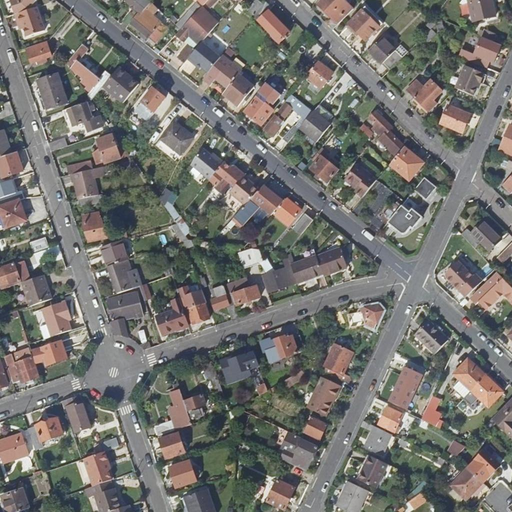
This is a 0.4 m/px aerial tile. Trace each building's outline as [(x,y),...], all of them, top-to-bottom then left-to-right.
[(11,0),(10,0),(16,15),(29,10),(37,0),(11,0)] [(125,0),(141,14),(144,10),(148,6),(140,0),(125,0)] [(258,0),(256,0),(248,11),(254,16),(263,4),(258,0)] [(323,0),(318,6),(331,19),(326,25),(332,31),(353,9),(348,4),(349,3),(350,1),(350,0),(323,0)] [(468,0),(474,23),(496,17),(491,0),(468,0)] [(272,34),(274,37),(273,38),(275,40),(279,45),(292,32),(286,27),(281,31),(265,15),(270,10),(272,8),(266,1),(263,4),(254,16),(253,17),(256,21),(258,19),(272,34)] [(148,6),(144,10),(150,15),(154,9),(153,8),(155,6),(151,2),(148,6)] [(201,8),(196,4),(175,26),(180,31),(192,17),(201,8)] [(16,15),(20,26),(23,25),(28,37),(46,31),(37,7),(29,10),(16,15)] [(349,24),(366,41),(383,23),(365,7),(349,24)] [(201,8),(192,17),(180,31),(176,35),(183,42),(189,36),(197,43),(216,21),(201,8)] [(131,23),(154,43),(166,29),(150,15),(144,10),(141,14),(139,17),(137,15),(134,18),(131,23)] [(265,15),(281,31),(286,27),(270,10),(265,15)] [(130,15),(123,23),(128,26),(131,23),(134,18),(130,15)] [(218,23),(216,21),(197,43),(200,45),(203,42),(218,23)] [(426,34),(432,38),(435,34),(430,29),(426,34)] [(484,30),(481,37),(490,41),(493,34),(484,30)] [(270,36),(262,46),(268,49),(275,40),(273,38),(270,36)] [(382,37),(368,52),(381,65),(383,63),(386,67),(399,54),(391,46),(394,43),(389,39),(387,41),(382,37)] [(473,54),(468,52),(465,59),(486,68),(489,61),(494,63),(501,47),(492,43),(493,42),(490,41),(481,37),(473,54)] [(27,49),(32,62),(41,59),(42,62),(49,60),(48,57),(51,56),(46,42),(27,49)] [(209,73),(221,57),(203,42),(200,45),(195,51),(188,59),(194,64),(195,62),(201,67),(209,73)] [(180,59),(185,63),(188,59),(195,51),(191,47),(180,59)] [(81,82),(86,86),(85,89),(89,92),(88,94),(92,100),(104,86),(112,76),(105,71),(98,80),(77,62),(85,54),(79,49),(66,63),(75,76),(77,73),(84,78),(81,82)] [(459,57),(465,59),(468,52),(462,49),(459,57)] [(399,54),(386,67),(390,70),(403,57),(399,54)] [(209,73),(204,79),(211,86),(214,82),(226,91),(239,76),(242,72),(222,56),(221,57),(209,73)] [(305,77),(319,89),(333,74),(318,62),(305,77)] [(481,84),(485,75),(465,66),(455,88),(473,96),(479,83),(481,84)] [(112,76),(104,86),(125,103),(140,85),(133,78),(131,81),(118,69),(112,76)] [(38,81),(48,109),(68,102),(58,73),(38,81)] [(226,91),(223,95),(239,107),(254,88),(239,76),(226,91)] [(407,91),(429,112),(437,104),(433,101),(442,91),(430,80),(423,87),(416,81),(407,91)] [(259,93),(267,100),(273,91),(266,85),(259,93)] [(153,88),(142,102),(155,113),(166,99),(153,88)] [(286,103),(264,130),(273,137),(280,128),(277,126),(292,109),(306,120),(312,113),(291,95),(285,103),(286,103)] [(245,113),(261,125),(273,111),(257,98),(245,113)] [(71,118),(74,126),(86,122),(89,132),(99,129),(101,135),(113,131),(100,112),(94,114),(95,117),(93,118),(87,102),(63,110),(67,120),(71,118)] [(300,128),(317,142),(331,124),(327,122),(333,115),(319,104),(314,111),(312,113),(306,120),(300,128)] [(470,116),(448,106),(441,124),(463,133),(470,116)] [(347,116),(369,138),(373,134),(351,111),(347,116)] [(380,141),(396,157),(404,148),(389,132),(392,129),(376,113),(370,119),(377,127),(374,130),(383,138),(380,141)] [(162,138),(181,153),(193,137),(174,123),(162,138)] [(511,126),(510,125),(500,150),(511,155),(511,126)] [(283,138),(288,143),(298,131),(292,127),(283,138)] [(0,130),(0,157),(12,154),(3,130),(0,130)] [(99,140),(106,163),(122,158),(115,135),(99,140)] [(53,143),(55,151),(67,147),(65,140),(53,143)] [(202,148),(191,165),(211,180),(225,163),(218,158),(217,160),(202,148)] [(396,157),(390,165),(409,181),(420,168),(418,166),(421,162),(404,148),(396,157)] [(320,150),(315,155),(319,158),(320,156),(323,153),(320,150)] [(0,157),(0,171),(2,179),(23,172),(16,152),(12,154),(0,157)] [(319,158),(310,170),(327,183),(337,170),(320,156),(319,158)] [(243,178),(244,177),(245,176),(235,168),(234,170),(225,163),(211,180),(222,189),(220,191),(227,196),(229,195),(230,193),(235,186),(236,187),(243,178)] [(344,179),(352,185),(353,184),(357,188),(354,191),(363,198),(378,180),(358,163),(344,179)] [(67,168),(69,176),(72,175),(85,172),(82,165),(67,168)] [(72,175),(74,184),(76,183),(77,186),(75,186),(79,200),(99,195),(95,179),(104,177),(102,169),(93,171),(93,170),(85,172),(72,175)] [(230,193),(246,206),(261,190),(244,177),(243,178),(236,187),(235,186),(230,193)] [(424,178),(413,191),(425,201),(436,188),(424,178)] [(9,194),(25,189),(21,180),(6,185),(9,194)] [(261,190),(246,206),(238,214),(246,222),(261,206),(272,216),(274,214),(284,201),(264,186),(261,190)] [(99,195),(79,200),(80,207),(93,205),(104,203),(102,195),(99,195)] [(274,214),(289,226),(301,210),(287,199),(284,201),(274,214)] [(0,211),(6,228),(26,221),(19,200),(0,206),(0,211)] [(387,223),(400,233),(402,234),(403,234),(405,234),(406,233),(414,224),(416,225),(422,217),(412,209),(410,212),(401,205),(387,223)] [(306,214),(293,230),(301,236),(313,220),(306,214)] [(83,224),(89,243),(107,241),(102,222),(100,223),(99,215),(83,217),(85,224),(83,224)] [(179,216),(175,220),(178,224),(186,236),(190,232),(179,216)] [(478,240),(482,244),(490,251),(501,240),(483,222),(472,234),(467,229),(462,235),(473,246),(478,240)] [(110,237),(111,242),(128,237),(126,232),(110,237)] [(246,235),(240,242),(249,244),(254,237),(246,235)] [(30,242),(33,252),(49,247),(45,237),(30,242)] [(478,240),(473,246),(476,250),(482,244),(478,240)] [(102,247),(109,267),(128,261),(129,260),(122,241),(102,247)] [(511,243),(502,253),(507,258),(511,253),(511,243)] [(318,257),(324,274),(325,276),(349,267),(342,249),(318,257)] [(238,254),(242,270),(257,265),(253,250),(238,254)] [(292,265),(298,283),(324,274),(318,257),(317,256),(292,265)] [(109,267),(118,294),(142,286),(136,270),(132,272),(128,261),(109,267)] [(447,277),(460,291),(466,298),(470,294),(490,275),(483,268),(475,275),(474,277),(470,272),(459,261),(446,273),(447,277)] [(22,282),(31,279),(24,262),(15,265),(14,263),(3,267),(4,269),(0,271),(0,282),(2,289),(5,288),(10,286),(22,282)] [(267,276),(272,291),(287,285),(282,270),(267,276)] [(324,274),(298,283),(299,286),(325,277),(325,276),(324,274)] [(499,274),(470,301),(475,307),(478,304),(485,310),(503,295),(511,303),(511,287),(511,286),(499,274)] [(47,285),(44,275),(31,279),(22,282),(30,306),(52,299),(49,290),(47,291),(45,286),(47,285)] [(198,277),(202,289),(207,287),(205,278),(203,279),(202,276),(198,277)] [(227,286),(231,296),(234,295),(238,306),(258,298),(254,288),(251,289),(247,279),(227,286)] [(215,310),(230,305),(226,295),(228,295),(224,285),(214,289),(218,298),(211,300),(215,310)] [(186,310),(184,310),(185,316),(188,325),(189,324),(193,323),(193,324),(210,318),(204,303),(203,304),(203,302),(206,300),(202,291),(190,295),(188,287),(179,290),(186,310)] [(108,300),(113,322),(109,323),(113,336),(114,336),(115,336),(116,336),(117,336),(118,336),(119,336),(120,336),(121,337),(122,337),(123,337),(124,337),(125,338),(126,338),(127,338),(127,339),(128,339),(129,339),(123,320),(141,315),(138,308),(142,307),(139,294),(118,301),(118,299),(108,300)] [(69,321),(62,302),(39,310),(44,326),(37,329),(41,341),(48,338),(50,338),(68,331),(65,322),(69,321)] [(156,316),(162,335),(188,326),(188,325),(185,316),(184,310),(183,308),(184,308),(182,304),(175,307),(175,310),(156,316)] [(383,311),(379,306),(362,310),(362,311),(352,313),(355,326),(366,323),(375,328),(383,311)] [(416,334),(435,354),(449,340),(429,321),(416,334)] [(266,352),(270,364),(306,350),(301,336),(293,339),(292,337),(287,339),(285,336),(275,340),(275,341),(270,342),(270,340),(260,344),(264,353),(266,352)] [(63,341),(34,350),(37,363),(46,360),(47,365),(68,359),(63,341)] [(336,345),(326,367),(332,370),(330,374),(349,383),(352,377),(345,374),(354,352),(336,345)] [(11,354),(15,364),(34,357),(32,353),(31,347),(11,354)] [(222,361),(227,378),(260,366),(254,353),(232,360),(231,358),(222,361)] [(4,356),(14,384),(21,381),(22,383),(41,377),(34,357),(15,364),(11,354),(4,356)] [(0,388),(2,388),(1,385),(9,382),(6,375),(8,374),(7,370),(4,371),(0,359),(0,388)] [(462,382),(456,388),(465,397),(471,391),(489,408),(503,392),(486,375),(468,359),(454,374),(462,382)] [(203,364),(208,379),(211,378),(218,376),(213,361),(203,364)] [(408,362),(391,403),(407,410),(424,369),(408,362)] [(307,377),(304,370),(291,378),(295,384),(307,377)] [(211,378),(218,398),(224,396),(218,376),(211,378)] [(321,378),(307,408),(326,417),(332,404),(331,403),(335,395),(336,396),(341,387),(321,378)] [(258,388),(261,396),(268,391),(265,384),(258,388)] [(178,415),(173,417),(174,421),(157,427),(160,436),(193,425),(189,412),(185,402),(182,391),(171,394),(178,415)] [(185,402),(189,412),(190,411),(194,420),(203,417),(202,413),(204,412),(202,406),(207,405),(204,395),(185,402)] [(63,402),(65,410),(69,409),(75,427),(84,424),(87,433),(90,432),(89,428),(92,427),(81,396),(63,402)] [(511,398),(494,418),(511,435),(511,398)] [(388,408),(380,425),(395,432),(403,415),(388,408)] [(422,420),(436,427),(442,415),(428,408),(422,420)] [(313,418),(306,433),(320,440),(328,424),(313,418)] [(59,419),(37,427),(43,443),(65,436),(59,419)] [(372,432),(365,447),(383,455),(392,435),(364,421),(361,427),(372,432)] [(318,447),(303,440),(304,438),(303,438),(290,432),(282,449),(285,450),(281,460),(292,464),(308,471),(318,447)] [(161,440),(167,459),(186,453),(180,434),(161,440)] [(23,435),(0,442),(0,451),(4,464),(30,455),(23,435)] [(101,444),(104,452),(106,452),(120,447),(117,439),(101,444)] [(401,439),(398,444),(406,448),(408,442),(401,439)] [(468,468),(450,486),(465,501),(482,484),(500,466),(485,451),(468,468)] [(106,452),(104,452),(85,459),(94,486),(97,486),(113,480),(108,464),(110,463),(106,452)] [(370,456),(358,480),(376,489),(388,464),(370,456)] [(439,457),(436,462),(443,466),(445,460),(439,457)] [(170,468),(177,489),(198,482),(195,474),(200,472),(199,467),(193,469),(191,461),(170,468)] [(226,466),(230,477),(235,475),(236,464),(226,466)] [(106,492),(112,511),(130,505),(132,505),(125,484),(124,485),(122,477),(113,480),(97,486),(100,494),(106,492)] [(262,496),(268,499),(276,480),(270,477),(262,496)] [(213,483),(214,489),(225,485),(223,479),(213,483)] [(278,480),(268,502),(286,510),(296,488),(278,480)] [(349,483),(337,508),(344,511),(359,511),(369,492),(349,483)] [(225,485),(225,505),(234,504),(235,484),(225,485)] [(3,496),(8,511),(18,511),(24,510),(30,508),(24,489),(3,496)] [(185,498),(189,511),(215,511),(209,490),(185,498)]
